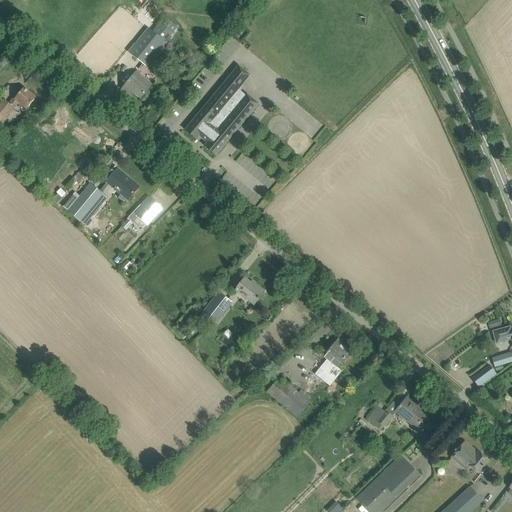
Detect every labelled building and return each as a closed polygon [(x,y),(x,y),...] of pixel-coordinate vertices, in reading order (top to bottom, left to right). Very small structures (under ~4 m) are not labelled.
[(146,66),(172,33),(159,23),(139,49),(135,45),(129,53),(146,66)] [(239,65),(191,122),(185,130),(196,140),(199,137),(206,143),(204,146),(216,156),(259,104),(246,94),(245,95),(239,90),(251,75),(239,65)] [(151,85),(136,72),(124,86),(140,99),(151,85)] [(4,99),(0,103),(0,124),(18,102),(27,109),(36,98),(23,88),(18,94),(17,93),(9,104),(4,99)] [(128,200),(139,187),(130,179),(129,181),(117,171),(118,170),(117,169),(107,183),(128,200)] [(75,193),(63,207),(68,212),(87,226),(91,221),(90,220),(107,198),(103,194),(90,184),(84,192),(82,194),(80,197),(75,193)] [(140,205),(129,217),(134,222),(139,217),(147,225),(162,210),(149,198),(141,206),(140,205)] [(92,235),(96,239),(97,237),(99,237),(101,235),(102,232),(100,230),(97,230),(94,231),(94,234),(93,234),(92,235)] [(121,266),(126,271),(132,265),(127,260),(121,266)] [(237,291),(254,305),(264,291),(255,284),(254,286),(244,278),(235,290),(237,292),(237,291)] [(219,293),(198,319),(208,327),(213,320),(215,322),(225,310),(231,302),(219,293)] [(488,322),(490,329),(501,325),(499,319),(488,322)] [(511,339),(511,340),(511,330),(510,331),(509,328),(493,332),(496,343),(511,339)] [(177,334),(182,339),(186,336),(181,331),(177,334)] [(338,340),(331,347),(327,352),(328,352),(324,357),(326,360),(315,374),(330,386),(342,371),(337,368),(351,351),(338,340)] [(511,355),(511,353),(492,359),(496,371),(503,369),(501,365),(511,361),(511,355)] [(490,366),(472,379),(479,388),(496,376),(490,366)] [(301,389),(299,392),(279,376),(266,393),(297,418),(309,402),(308,401),(311,397),(301,389)] [(406,398),(400,406),(395,412),(422,433),(423,431),(424,429),(424,425),(423,423),(421,422),(426,416),(416,409),(417,407),(406,398)] [(381,429),(384,426),(393,416),(386,410),(385,412),(378,406),(368,418),(381,429)] [(465,442),(458,450),(451,458),(465,469),(469,466),(478,473),(483,477),(488,470),(484,466),(489,461),(478,452),(477,453),(465,442)] [(383,511),(420,477),(400,456),(356,498),(369,511),(383,511)] [(470,487),(446,509),(442,511),(470,511),(483,501),(470,487)] [(335,501),(326,509),(327,511),(338,511),(342,509),(335,501)]
